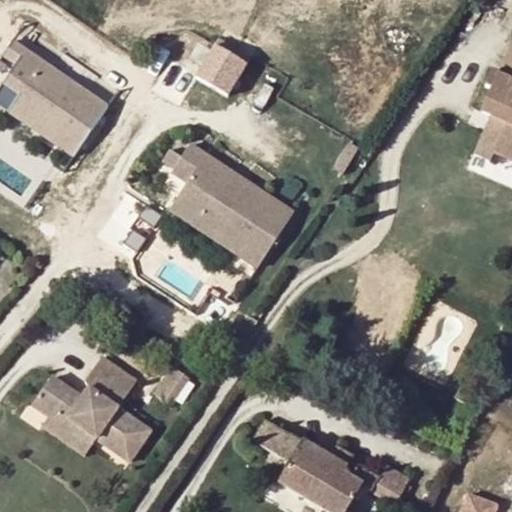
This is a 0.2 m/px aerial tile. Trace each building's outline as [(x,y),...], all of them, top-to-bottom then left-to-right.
[(0,109),(69,160),(109,107),(9,35),(0,47),(0,62),(12,71),(0,88),(0,109)] [(511,42),(497,75),(511,81),(511,87),(509,95),(511,96),(511,42)] [(223,98),(245,65),(212,44),(190,77),(223,98)] [(511,96),(509,95),(511,87),(511,81),(497,75),(490,71),(483,86),(489,89),(478,113),(504,126),(499,138),(483,131),(473,156),(489,163),(493,156),(511,165),(511,96)] [(182,159),(170,151),(163,162),(175,169),(172,173),(186,182),(174,202),(198,217),(203,209),(239,233),(228,249),(257,269),(293,214),(263,194),(258,203),(201,165),(206,157),(190,146),(182,159)] [(511,165),(493,156),(489,163),(511,172),(511,170),(511,165)] [(263,194),(206,157),(201,165),(258,203),(263,194)] [(198,217),(174,202),(169,211),(228,249),(239,233),(203,209),(198,217)] [(136,383),(101,359),(83,385),(89,390),(82,400),(52,378),(32,406),(48,418),(63,427),(67,421),(81,431),(77,437),(92,446),(95,441),(129,462),(150,432),(117,409),(136,383)] [(190,380),(172,367),(153,395),(171,408),(190,380)] [(459,390),(453,400),(462,406),(468,395),(459,390)] [(63,427),(48,418),(41,429),(84,459),(92,446),(77,437),(81,431),(67,421),(63,427)] [(262,424),(251,444),(288,465),(278,484),(328,511),(345,511),(346,511),(360,487),(393,505),(407,479),(383,465),(376,478),(348,462),(345,468),(328,459),(300,443),(299,445),(262,424)] [(334,449),(328,459),(345,468),(348,462),(350,458),(334,449)] [(492,511),(495,501),(466,493),(461,511),(492,511)]
